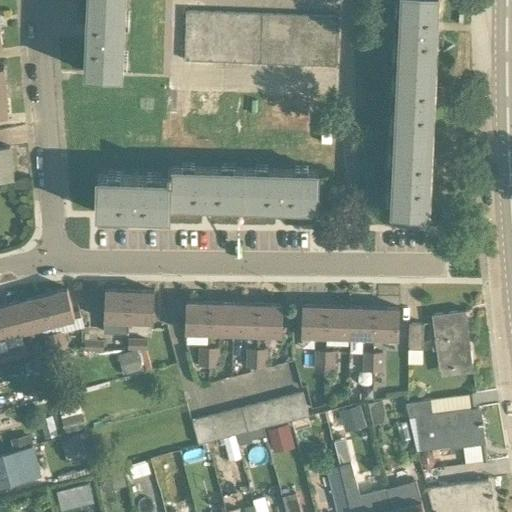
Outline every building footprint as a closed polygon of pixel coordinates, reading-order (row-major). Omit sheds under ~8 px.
[(124,0),(86,0),(83,72),(121,74),(124,0)] [(428,213),(429,181),(437,0),(399,0),(390,211),(428,213)] [(336,66),(338,17),(187,11),(185,61),(336,66)] [(0,176),(11,176),(9,147),(0,147),(0,176)] [(318,170),(172,168),(172,169),(169,169),(168,178),(96,176),(95,212),(95,214),(169,215),(169,206),(317,209),(318,170)] [(43,295),(51,323),(75,318),(68,288),(43,295)] [(127,333),(128,322),(129,291),(104,290),(103,332),(127,333)] [(129,291),(128,322),(152,323),(153,292),(129,291)] [(27,330),(51,323),(43,295),(20,301),(27,330)] [(0,321),(3,336),(27,330),(20,301),(0,306),(0,321)] [(209,334),(210,303),(185,302),(184,333),(209,334)] [(232,335),(233,303),(210,303),(209,334),(232,335)] [(256,335),(257,304),(233,303),(232,335),(256,335)] [(257,304),(256,335),(267,336),(281,336),(282,305),(257,304)] [(325,337),(326,306),(301,305),(300,337),(325,337)] [(349,338),(350,306),(326,306),(325,337),(349,338)] [(373,339),(374,307),(350,306),(349,338),(373,339)] [(374,307),(373,339),(398,340),(399,308),(374,307)] [(438,371),(439,371),(439,370),(471,366),(465,311),(431,315),(438,371)] [(421,350),(422,324),(408,324),(408,350),(421,350)] [(53,332),(58,350),(68,347),(64,332),(63,330),(53,332)] [(48,352),(58,350),(53,332),(44,335),(48,352)] [(127,349),(136,349),(141,350),(146,371),(152,369),(147,350),(147,338),(128,338),(127,349)] [(102,352),(103,341),(84,341),(84,351),(102,352)] [(7,349),(10,361),(28,356),(24,344),(7,349)] [(208,367),(208,348),(198,348),(198,367),(208,367)] [(208,348),(208,367),(217,367),(218,349),(208,348)] [(0,363),(10,361),(7,349),(0,350),(0,363)] [(255,369),(256,349),(246,349),(246,368),(255,369)] [(255,369),(265,369),(266,353),(266,350),(256,349),(255,369)] [(117,354),(122,374),(140,369),(135,350),(117,354)] [(324,371),(325,352),(314,351),(314,370),(324,371)] [(325,352),(324,371),(334,371),(334,352),(325,352)] [(372,373),(372,353),(362,353),(361,372),(372,373)] [(372,353),(372,373),(382,373),(383,354),(372,353)] [(412,392),(423,399),(427,391),(416,385),(412,392)] [(362,400),(372,399),(372,389),(366,389),(362,393),(362,400)] [(308,416),(301,392),(289,395),(295,419),(308,416)] [(295,419),(289,395),(277,398),(283,423),(295,419)] [(283,423),(277,398),(264,401),(271,426),(283,423)] [(383,400),(369,402),(370,410),(384,408),(383,400)] [(431,414),(429,400),(404,403),(406,417),(415,417),(419,450),(448,446),(448,447),(482,442),(480,425),(482,425),(482,422),(479,422),(477,407),(431,414)] [(271,426),(264,401),(252,404),(258,429),(271,426)] [(258,429),(252,404),(240,408),(246,432),(258,429)] [(360,405),(338,410),(342,423),(363,417),(360,405)] [(246,432),(240,408),(228,411),(234,435),(246,432)] [(234,435),(228,411),(215,414),(221,438),(234,435)] [(65,432),(86,427),(82,412),(61,418),(65,432)] [(221,438),(215,414),(203,417),(209,442),(221,438)] [(203,417),(191,420),(197,445),(209,442),(203,417)] [(267,429),(273,452),(293,447),(287,423),(267,429)] [(249,432),(251,440),(264,436),(262,429),(249,432)] [(66,462),(87,456),(91,454),(85,432),(60,440),(66,462)] [(236,435),(239,445),(251,442),(249,432),(236,435)] [(13,452),(26,448),(23,436),(10,439),(13,452)] [(186,448),(188,459),(211,456),(209,444),(186,448)] [(26,448),(13,452),(0,454),(0,487),(41,477),(33,446),(26,448)] [(428,450),(423,451),(420,455),(421,465),(425,468),(428,468),(430,467),(433,463),(432,453),(428,450)] [(146,460),(130,466),(134,479),(150,474),(146,460)] [(120,464),(95,471),(101,492),(126,485),(120,464)] [(326,468),(337,511),(342,511),(349,510),(338,464),(326,468)] [(392,511),(386,488),(358,495),(350,464),(338,464),(349,510),(349,511),(392,511)] [(490,494),(488,479),(425,488),(431,511),(491,511),(490,497),(493,497),(492,494),(490,494)] [(386,488),(392,511),(423,511),(421,501),(420,501),(414,481),(400,485),(386,488)] [(93,502),(88,483),(72,487),(77,506),(93,502)] [(286,511),(300,511),(295,492),(282,496),(286,511)] [(253,505),(255,511),(267,511),(264,496),(252,499),(253,505)]
